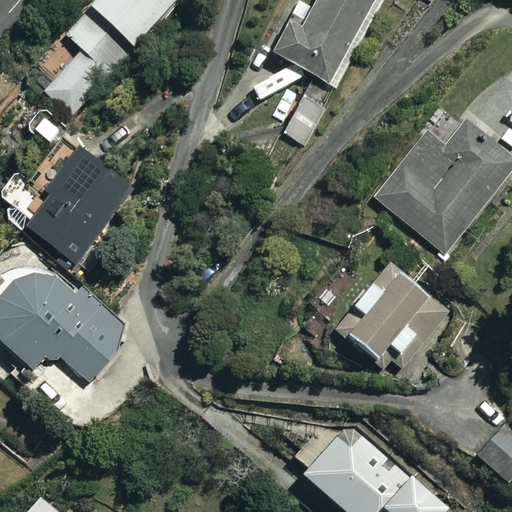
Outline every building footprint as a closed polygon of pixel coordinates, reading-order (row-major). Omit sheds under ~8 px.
[(188,0),(115,0),(73,44),(87,57),(49,97),(73,121),(188,0)] [(379,0),(325,0),(309,33),(297,27),(280,62),(333,89),(379,0)] [(325,117),(306,105),(287,137),(305,148),(325,117)] [(65,133),(45,116),(33,132),(52,148),(65,133)] [(511,176),(511,160),(469,126),(448,152),(431,138),(379,204),(447,258),(511,176)] [(13,213),(7,220),(27,235),(30,232),(78,269),(135,194),(84,155),(81,158),(67,147),(35,189),(22,179),(3,205),(13,213)] [(451,315),(390,274),(362,316),(358,313),(341,339),(387,370),(397,355),(409,364),(425,341),(431,345),(451,315)] [(118,368),(123,356),(128,324),(75,288),(51,282),(39,277),(18,276),(1,286),(0,287),(0,341),(0,342),(10,349),(25,368),(37,375),(61,363),(90,382),(99,381),(111,374),(118,368)] [(297,464),(311,475),(306,482),(342,511),(450,511),(350,429),(340,440),(326,428),(297,464)] [(511,437),(506,433),(482,463),(511,485),(511,437)] [(56,511),(45,503),(37,511),(56,511)]
